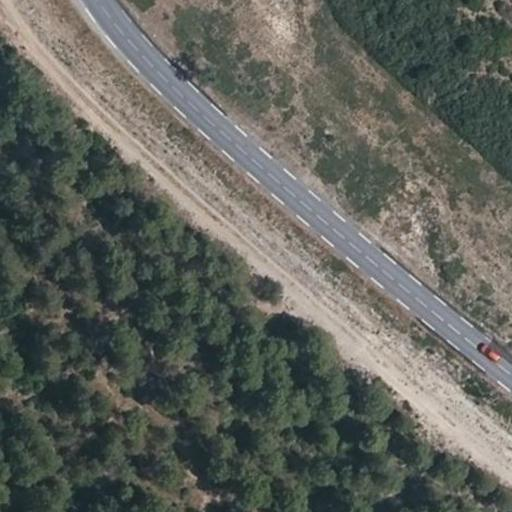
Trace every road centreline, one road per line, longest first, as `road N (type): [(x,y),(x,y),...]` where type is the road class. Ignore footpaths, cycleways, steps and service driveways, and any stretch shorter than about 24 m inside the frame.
road 1 (track): [(511,446),(87,100),(5,0)]
road 2 (secondary): [(511,376),(281,190),(95,0)]
